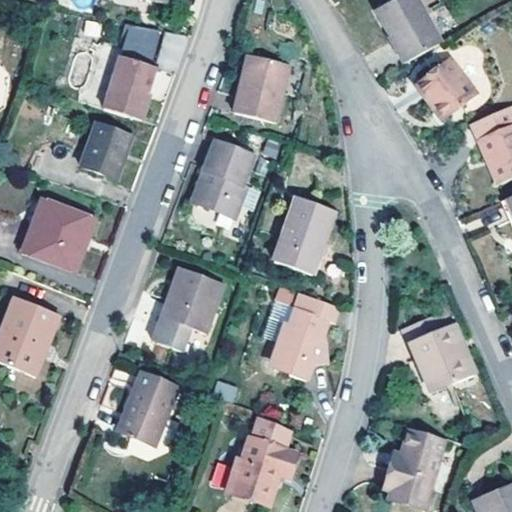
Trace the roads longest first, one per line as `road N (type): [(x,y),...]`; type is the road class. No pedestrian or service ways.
road 1 (residential): [(225,0),(34,511)]
road 2 (residential): [(367,148),(367,343),(320,511)]
road 3 (residential): [(367,148),(405,162),(450,243),(511,389)]
road 4 (residential): [(312,0),(358,100),(367,148)]
